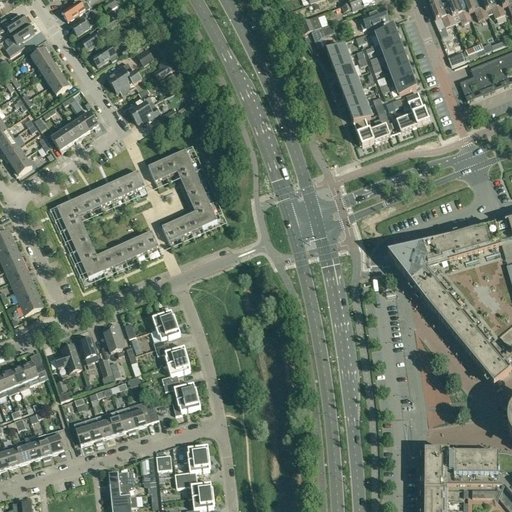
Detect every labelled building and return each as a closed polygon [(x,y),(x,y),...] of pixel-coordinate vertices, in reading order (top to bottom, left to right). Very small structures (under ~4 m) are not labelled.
[(341,9),(365,0),(348,0),(346,1),(349,6),(341,9)] [(379,0),(365,0),(341,9),(343,15),(362,9),(363,10),(375,6),(375,4),(381,2),(379,0)] [(461,27),(472,23),(462,0),(462,1),(457,3),(456,0),(447,0),(445,1),(455,27),(456,26),(453,19),(457,17),(461,27)] [(488,20),(480,0),(462,0),(472,23),(469,16),(474,14),(478,24),(488,20)] [(495,22),(505,18),(498,0),(480,0),(488,20),(489,20),(486,14),(491,12),(495,22)] [(511,19),(511,18),(511,0),(498,0),(505,18),(506,17),(503,11),(508,9),(511,19)] [(112,1),(102,8),(107,15),(117,8),(112,1)] [(445,31),(455,27),(445,1),(446,4),(441,6),(439,1),(428,5),(436,23),(441,21),(445,31)] [(74,7),(61,15),(68,25),(75,21),(76,21),(79,19),(79,17),(81,17),(80,16),(85,14),(84,13),(90,10),(86,4),(81,8),(79,4),(74,7)] [(371,29),(372,30),(388,24),(384,12),(367,18),(362,19),(366,30),(371,29)] [(6,21),(0,24),(0,35),(8,32),(11,38),(28,27),(22,18),(9,26),(6,21)] [(83,22),(71,30),(77,40),(89,31),(88,30),(93,27),(93,26),(95,25),(93,22),(90,23),(89,21),(84,24),(83,22)] [(112,21),(102,27),(107,35),(117,29),(112,21)] [(310,21),(300,24),(304,35),(314,31),(310,21)] [(15,44),(6,53),(10,59),(25,50),(22,45),(34,36),(28,27),(11,38),(15,44)] [(322,40),(334,36),(332,28),(311,36),(318,53),(323,51),(320,43),(322,40)] [(380,47),(397,40),(393,30),(376,37),(380,47)] [(93,37),(81,45),(87,55),(99,47),(98,45),(103,42),(104,42),(101,38),(104,36),(102,32),(97,35),(98,36),(94,39),(93,37)] [(384,57),(401,50),(397,40),(380,47),(384,57)] [(164,55),(166,54),(170,51),(166,43),(162,46),(159,48),(164,55)] [(130,46),(120,53),(124,58),(134,52),(130,46)] [(110,48),(104,52),(91,61),(98,70),(110,62),(112,65),(118,60),(110,48)] [(327,55),(331,65),(348,59),(344,49),(327,55)] [(31,60),(37,70),(51,61),(47,56),(49,54),(46,50),(31,60)] [(384,57),(387,67),(405,61),(401,50),(384,57)] [(143,69),(145,68),(154,62),(147,52),(137,59),(143,69)] [(180,69),(172,54),(159,61),(161,65),(159,67),(161,71),(153,76),(157,82),(174,72),(180,69)] [(511,55),(470,72),(474,80),(460,85),(467,104),(470,103),(470,104),(473,103),(473,102),(475,101),(470,87),(475,85),(481,99),(484,98),(484,99),(487,97),(491,95),(491,96),(494,95),(493,94),(496,93),(491,79),(497,77),(502,90),(505,89),(505,90),(508,89),(507,88),(510,87),(504,74),(511,70),(511,55)] [(468,58),(463,60),(461,56),(448,61),(451,69),(465,64),(464,64),(469,62),(468,58)] [(331,65),(334,75),(352,69),(348,59),(331,65)] [(44,79),(59,69),(56,65),(54,66),(51,61),(37,70),(44,79)] [(409,71),(405,61),(387,67),(391,77),(409,71)] [(5,62),(0,65),(0,68),(2,71),(9,67),(5,62)] [(114,78),(108,82),(112,90),(128,80),(126,77),(131,73),(127,67),(122,71),(121,70),(113,75),(114,78)] [(50,89),(63,80),(60,75),(62,73),(59,69),(44,79),(50,89)] [(338,85),(356,79),(352,69),(334,75),(338,85)] [(412,81),(409,71),(391,77),(395,87),(412,81)] [(128,80),(112,90),(117,97),(120,95),(122,99),(129,94),(128,93),(134,89),(141,84),(135,75),(128,80)] [(176,75),(166,81),(171,91),(182,87),(176,75)] [(356,79),(338,85),(342,96),(359,89),(356,79)] [(63,80),(50,89),(57,99),(72,88),(69,84),(67,85),(63,80)] [(412,81),(395,87),(399,97),(416,91),(412,81)] [(359,89),(342,96),(346,106),(363,99),(359,89)] [(153,108),(151,105),(146,98),(131,108),(132,111),(128,114),(133,121),(153,108)] [(367,109),(363,99),(346,106),(350,116),(367,109)] [(420,101),(408,105),(413,117),(417,129),(429,125),(420,101)] [(153,108),(133,121),(138,129),(142,126),(144,128),(159,118),(155,111),(153,108)] [(353,126),(365,122),(371,119),(367,109),(350,116),(353,126)] [(159,118),(164,127),(177,119),(173,111),(159,118)] [(90,115),(80,122),(89,135),(94,131),(96,133),(100,130),(90,115)] [(417,129),(413,117),(396,124),(401,135),(417,129)] [(29,131),(34,127),(30,122),(25,126),(29,131)] [(89,135),(80,122),(71,128),(81,143),(85,140),(84,138),(89,135)] [(362,150),(374,145),(370,134),(365,122),(353,126),(362,150)] [(34,127),(29,131),(32,136),(37,133),(34,127)] [(386,127),(384,128),(370,134),(374,145),(390,139),(386,127)] [(71,128),(61,134),(70,147),(75,144),(77,146),(81,143),(71,128)] [(0,149),(13,141),(7,132),(0,136),(0,149)] [(70,147),(61,134),(51,141),(62,156),(66,153),(65,151),(70,147)] [(19,151),(13,141),(0,149),(0,150),(3,155),(1,157),(4,161),(19,151)] [(9,164),(12,169),(26,160),(19,151),(4,161),(7,165),(9,164)] [(177,176),(195,216),(202,231),(217,224),(186,153),(170,160),(177,176)] [(32,170),(26,160),(12,169),(16,174),(14,176),(17,180),(32,170)] [(160,165),(167,181),(177,176),(170,160),(160,165)] [(160,165),(148,170),(155,186),(167,181),(160,165)] [(134,195),(145,190),(138,175),(127,180),(134,195)] [(123,200),(134,195),(127,180),(116,185),(123,200)] [(116,185),(105,189),(112,205),(123,200),(116,185)] [(101,210),(112,205),(105,189),(94,194),(101,210)] [(94,194),(83,199),(90,215),(101,210),(94,194)] [(79,220),(90,215),(83,199),(72,204),(79,220)] [(97,259),(79,220),(72,204),(57,211),(88,282),(104,275),(97,259)] [(184,221),(191,236),(202,231),(195,216),(184,221)] [(173,225),(180,241),(191,236),(184,221),(173,225)] [(169,246),(180,241),(173,225),(162,230),(169,246)] [(494,389),(494,388),(511,374),(510,372),(511,370),(511,237),(508,225),(426,249),(388,260),(411,288),(494,389)] [(0,236),(0,250),(14,244),(11,236),(10,237),(8,233),(9,233),(9,232),(0,236)] [(152,235),(141,240),(148,255),(159,250),(152,235)] [(137,260),(148,255),(141,240),(130,245),(137,260)] [(0,262),(0,263),(18,255),(16,252),(18,251),(14,244),(0,250),(0,262)] [(126,265),(137,260),(130,245),(119,250),(126,265)] [(115,270),(126,265),(119,250),(108,255),(115,270)] [(0,263),(5,274),(24,266),(21,258),(19,259),(18,255),(0,263)] [(104,275),(115,270),(108,255),(97,259),(104,275)] [(10,285),(28,277),(26,274),(27,273),(24,266),(5,274),(10,285)] [(10,285),(15,296),(34,288),(31,280),(29,281),(28,277),(10,285)] [(15,296),(20,307),(37,299),(36,295),(37,295),(34,288),(15,296)] [(39,303),(37,299),(20,307),(25,318),(44,310),(40,302),(39,303)] [(156,332),(176,325),(174,318),(172,318),(171,315),(152,321),(156,332)] [(180,338),(176,325),(156,332),(159,341),(160,340),(161,343),(153,346),(155,352),(169,348),(167,342),(180,338)] [(132,326),(125,329),(129,342),(136,340),(132,326)] [(106,337),(105,337),(111,356),(117,354),(119,360),(124,358),(122,352),(123,352),(116,333),(114,334),(110,333),(106,337)] [(80,346),(85,362),(87,367),(99,363),(97,358),(98,358),(92,342),(80,346)] [(168,369),(188,363),(184,350),(170,354),(169,348),(155,352),(157,359),(165,357),(166,360),(165,360),(168,369)] [(68,373),(75,371),(76,374),(82,372),(79,364),(80,364),(74,349),(62,353),(63,358),(56,361),(59,371),(67,369),(68,373)] [(126,352),(131,367),(137,365),(132,350),(126,352)] [(98,365),(102,375),(104,380),(111,378),(106,362),(98,365)] [(162,382),(164,388),(179,384),(177,378),(190,374),(189,371),(190,370),(188,363),(168,369),(171,379),(162,382)] [(33,365),(22,369),(28,384),(30,389),(47,382),(48,382),(42,367),(42,368),(35,370),(33,365)] [(137,365),(131,367),(136,380),(141,378),(137,365)] [(30,389),(28,384),(22,369),(12,373),(18,388),(19,393),(30,389)] [(12,373),(1,378),(7,393),(18,388),(12,373)] [(0,400),(9,397),(7,393),(1,378),(0,377),(0,400)] [(66,393),(63,384),(61,379),(55,381),(56,386),(60,396),(66,393)] [(179,384),(164,388),(165,395),(174,393),(177,403),(197,398),(196,391),(194,391),(194,387),(181,390),(179,384)] [(104,393),(100,394),(102,400),(106,399),(105,396),(112,394),(111,390),(104,393)] [(70,394),(59,398),(58,398),(61,405),(73,401),(70,394)] [(197,398),(177,403),(173,404),(176,419),(181,418),(181,416),(200,411),(197,398)] [(150,425),(144,405),(129,410),(135,432),(147,428),(146,426),(150,425)] [(155,409),(148,411),(152,425),(159,423),(155,409)] [(125,435),(128,434),(129,437),(136,434),(135,432),(129,410),(118,413),(125,435)] [(107,417),(114,438),(125,435),(118,413),(107,417)] [(114,438),(107,417),(96,420),(103,442),(114,438)] [(96,420),(85,424),(92,445),(96,444),(96,447),(103,444),(103,445),(104,445),(103,442),(96,420)] [(85,424),(74,427),(81,449),(92,445),(85,424)] [(64,432),(47,437),(53,457),(61,455),(62,458),(66,457),(62,445),(67,444),(64,432)] [(53,457),(47,437),(36,440),(37,445),(42,461),(43,463),(50,461),(49,458),(53,457)] [(31,464),(42,461),(37,445),(26,448),(31,464)] [(20,468),(15,452),(14,447),(3,450),(4,455),(9,471),(20,468)] [(20,468),(31,464),(26,448),(15,452),(20,468)] [(187,456),(188,466),(210,463),(208,449),(188,452),(188,456),(187,456)] [(447,511),(448,493),(441,492),(441,487),(454,487),(454,456),(449,456),(449,454),(425,454),(424,511),(447,511)] [(0,473),(9,471),(4,455),(0,456),(0,473)] [(454,456),(454,487),(500,488),(507,458),(505,458),(502,457),(500,457),(498,457),(498,456),(454,456)] [(170,458),(156,460),(158,474),(172,472),(170,458)] [(511,459),(510,459),(507,458),(500,488),(504,488),(508,492),(511,488),(511,459)] [(150,484),(150,485),(156,484),(153,459),(141,463),(143,479),(142,479),(143,485),(150,484)] [(210,470),(210,463),(188,466),(190,475),(190,476),(196,476),(210,474),(209,470),(210,470)] [(109,477),(110,489),(133,486),(135,486),(133,474),(109,477)] [(183,484),(197,482),(196,476),(190,476),(190,475),(175,477),(176,484),(183,484)] [(176,484),(177,491),(191,490),(191,489),(198,488),(197,482),(183,484),(176,484)] [(111,500),(130,499),(129,494),(131,494),(132,493),(133,492),(134,492),(134,491),(133,486),(110,489),(111,500)] [(191,489),(191,490),(192,501),(213,499),(212,490),(211,490),(211,486),(198,488),(191,489)] [(511,511),(511,505),(501,493),(472,493),(472,500),(498,500),(507,511),(511,511)] [(112,511),(131,510),(137,509),(136,498),(130,499),(111,500),(112,511)] [(215,507),(213,499),(192,501),(193,511),(205,511),(214,511),(213,507),(215,507)]
